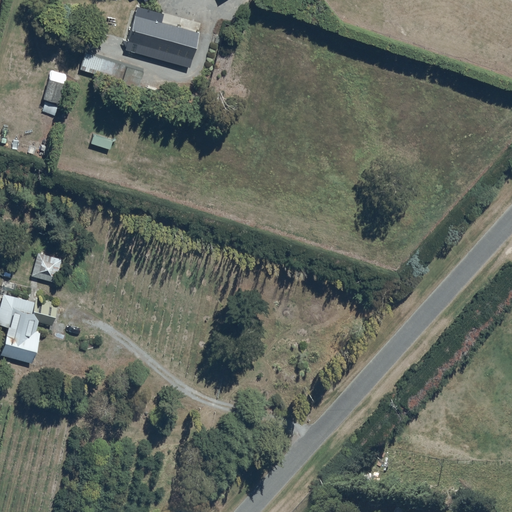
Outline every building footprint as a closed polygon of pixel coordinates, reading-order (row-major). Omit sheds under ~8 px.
[(164,13),(135,4),(126,37),(129,38),(126,48),(189,66),(199,29),(162,19),(164,13)] [(133,86),(140,64),(85,46),(80,62),(84,63),(82,69),(133,86)] [(114,130),(100,126),(97,138),(110,141),(114,130)] [(98,174),(101,164),(83,158),(79,168),(98,174)] [(62,257),(40,250),(33,274),(55,280),(62,257)] [(12,289),(2,286),(0,295),(0,322),(3,324),(0,333),(0,354),(29,362),(37,329),(34,328),(36,320),(49,323),(54,300),(32,295),(31,298),(11,293),(12,289)]
